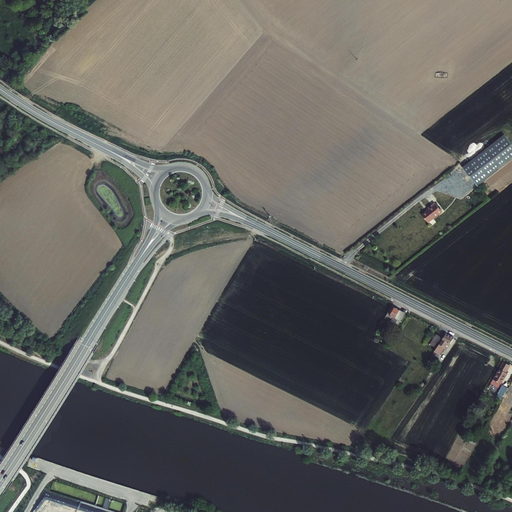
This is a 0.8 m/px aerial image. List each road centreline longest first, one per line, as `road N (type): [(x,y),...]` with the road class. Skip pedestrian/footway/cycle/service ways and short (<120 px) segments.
road 1 (primary): [(511,353),(255,224)]
road 2 (secondary): [(0,478),(138,261)]
road 3 (primary): [(108,150),(0,88)]
